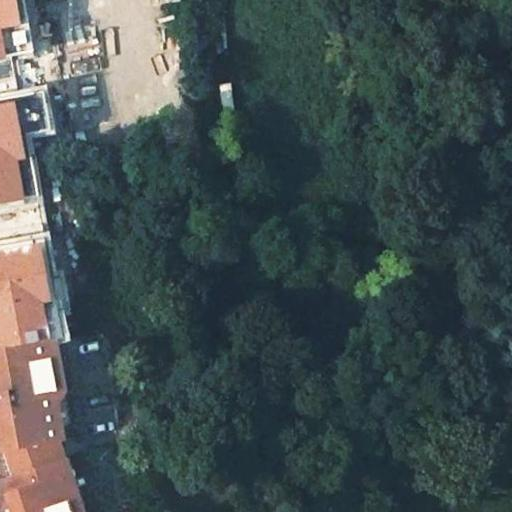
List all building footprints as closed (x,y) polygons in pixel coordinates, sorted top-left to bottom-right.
[(0,221),(10,219),(2,179),(0,179),(0,221)] [(5,255),(11,293),(19,290),(13,253),(5,255)] [(0,320),(6,319),(15,317),(11,293),(5,255),(0,255),(0,320)] [(6,319),(0,320),(0,334),(8,333),(6,319)] [(412,331),(395,329),(394,338),(411,340),(412,331)] [(57,366),(54,340),(44,342),(46,358),(57,366)] [(0,414),(1,419),(0,419),(0,452),(4,452),(13,477),(55,463),(60,461),(55,442),(57,442),(57,436),(52,405),(61,393),(57,366),(46,358),(44,342),(0,350),(0,414)] [(65,424),(61,393),(52,405),(57,436),(65,424)] [(4,452),(0,452),(0,459),(7,480),(13,477),(4,452)] [(55,463),(59,477),(73,483),(65,459),(60,461),(55,463)] [(71,511),(82,509),(73,483),(59,477),(55,463),(13,477),(7,480),(3,481),(8,496),(5,497),(6,500),(10,511),(71,511)]
